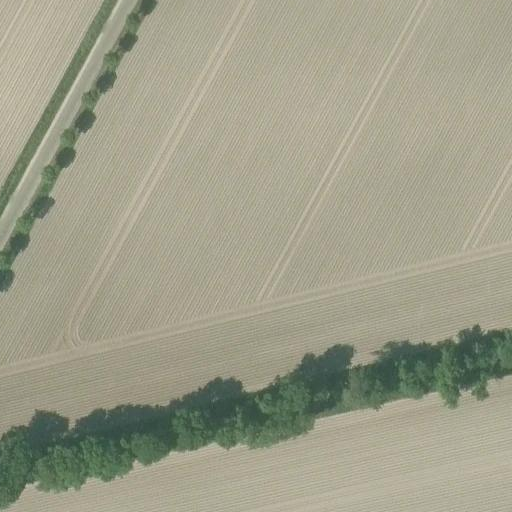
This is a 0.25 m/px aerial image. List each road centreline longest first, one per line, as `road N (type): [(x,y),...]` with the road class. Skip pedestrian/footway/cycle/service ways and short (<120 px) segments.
road 1 (track): [(0,448),(511,330)]
road 2 (unclassified): [(0,240),(130,0)]
